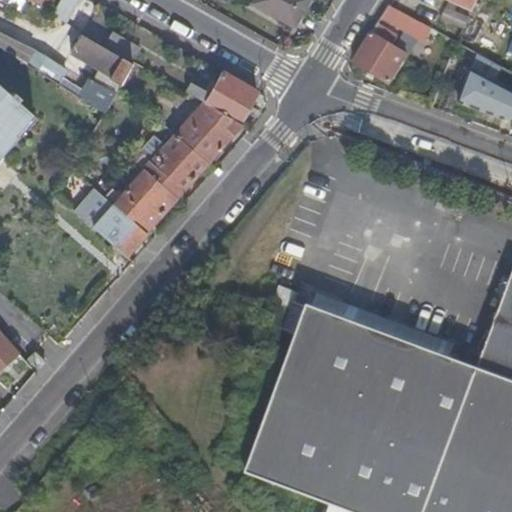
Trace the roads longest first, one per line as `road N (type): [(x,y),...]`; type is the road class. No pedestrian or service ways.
road 1 (residential): [(0,457),(303,91)]
road 2 (residential): [(511,169),(303,91)]
road 3 (residential): [(133,0),(303,91)]
